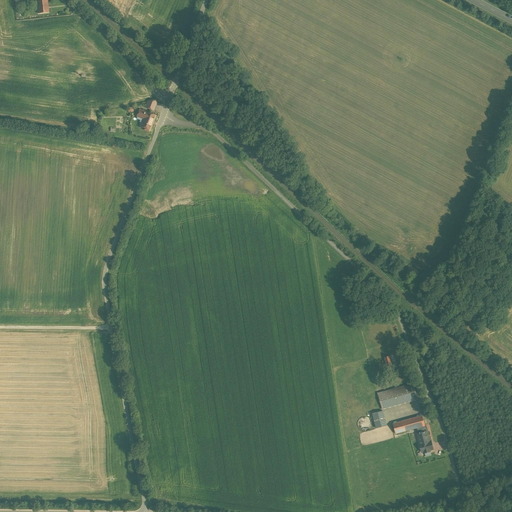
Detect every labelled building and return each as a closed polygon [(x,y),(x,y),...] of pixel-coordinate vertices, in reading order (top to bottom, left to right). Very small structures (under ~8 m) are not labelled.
[(47,0),(36,0),(38,14),(49,12),(47,0)] [(153,100),(148,101),(145,108),(153,111),(156,102),(153,100)] [(156,116),(140,110),(138,115),(144,117),(140,126),(145,128),(144,130),(149,132),(156,116)] [(387,367),(394,366),(391,356),(385,357),(387,367)] [(413,383),(378,393),(382,409),(418,399),(413,383)] [(383,411),(372,414),(376,429),(387,426),(383,411)] [(393,424),(396,434),(418,428),(423,426),(425,426),(422,416),(393,424)] [(360,419),(359,420),(358,421),(358,422),(358,423),(357,424),(357,425),(358,426),(358,427),(358,428),(359,429),(360,429),(361,430),(362,431),(363,431),(364,431),(365,431),(366,431),(367,431),(368,431),(369,430),(370,429),(371,428),(371,427),(372,426),(372,425),(372,424),(372,423),(371,422),(371,421),(370,420),(370,419),(369,418),(368,418),(367,417),(366,417),(365,417),(364,417),(363,417),(362,418),(361,418),(360,419)] [(423,426),(418,428),(420,433),(417,434),(423,452),(432,449),(428,436),(429,436),(427,431),(424,432),(423,426)]
